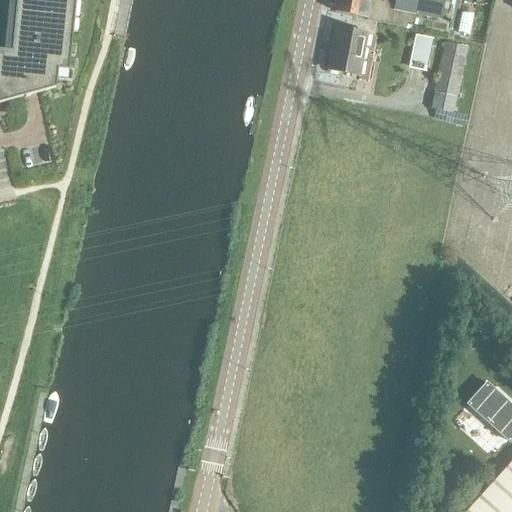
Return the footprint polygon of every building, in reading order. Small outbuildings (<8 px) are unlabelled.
[(9,0),(5,52),(0,51),(0,103),(24,97),(31,95),(38,93),(55,89),(56,80),(66,82),(74,0),(9,0)] [(437,21),(442,0),(393,0),(392,4),(374,0),(368,0),(368,3),(363,2),(362,0),(335,0),(333,12),(363,19),(363,21),(403,31),(407,14),(437,21)] [(357,79),(366,36),(335,29),(326,72),(357,79)] [(415,36),(409,69),(425,73),(432,40),(415,36)] [(444,41),(435,92),(431,109),(454,113),(458,97),(469,47),(444,41)] [(511,400),(489,377),(467,399),(509,441),(511,437),(511,400)] [(511,511),(511,456),(464,511),(511,511)]
